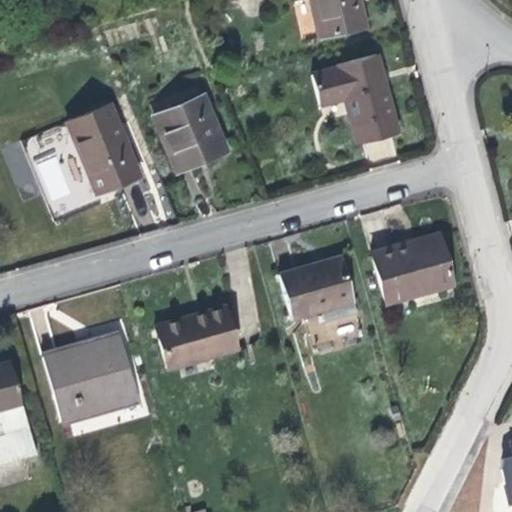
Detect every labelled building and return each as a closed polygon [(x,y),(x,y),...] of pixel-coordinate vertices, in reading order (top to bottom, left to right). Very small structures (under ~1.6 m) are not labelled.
[(307,0),(320,42),(364,29),(356,0),(307,0)] [(383,95),(374,62),(334,71),(336,80),(310,86),(317,111),(344,105),(356,147),(394,135),(383,95)] [(154,122),(202,103),(196,89),(148,110),(154,122)] [(223,154),(202,103),(154,122),(174,173),(198,164),(223,154)] [(142,180),(114,112),(68,131),(97,199),(121,189),(142,180)] [(20,142),(4,146),(18,199),(34,195),(20,142)] [(456,296),(444,248),(412,255),(373,263),(387,317),(456,296)] [(324,330),(356,319),(342,267),(313,275),(282,283),(293,330),(321,321),(324,330)] [(153,330),(166,377),(237,358),(225,311),(192,320),(153,330)] [(128,410),(143,405),(125,342),(94,351),(93,346),(87,347),(81,349),(81,353),(47,363),(64,428),(116,413),(119,419),(129,416),(128,410)] [(0,369),(0,474),(42,462),(15,366),(0,369)] [(511,459),(500,463),(506,487),(510,505),(511,504),(511,442),(511,443),(511,448),(511,459)] [(511,504),(510,505),(506,487),(501,489),(508,509),(511,507),(511,504)]
